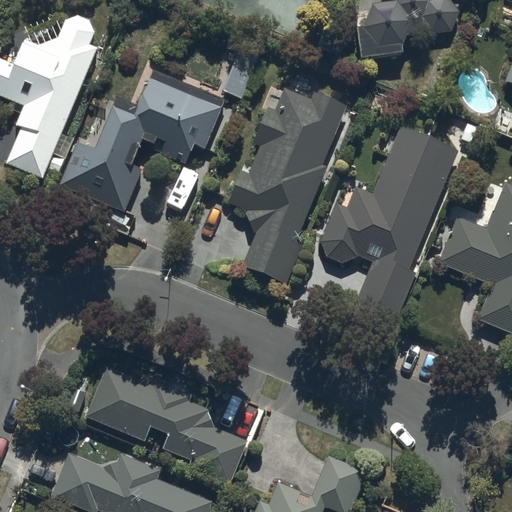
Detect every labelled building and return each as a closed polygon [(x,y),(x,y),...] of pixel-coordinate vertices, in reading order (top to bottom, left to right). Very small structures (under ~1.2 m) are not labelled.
[(369,0),(361,20),(354,20),(359,53),(400,48),(403,29),(450,29),(459,9),(452,0),(369,0)] [(60,131),(94,46),(88,43),(93,31),(89,18),(75,12),(65,16),(56,35),(37,43),(18,35),(8,61),(0,57),(0,93),(20,102),(13,120),(18,123),(3,160),(39,174),(43,165),(57,171),(71,135),(60,131)] [(76,137),(58,182),(122,210),(132,189),(142,166),(129,160),(137,140),(184,160),(190,146),(200,150),(202,146),(217,153),(234,115),(218,108),(223,97),(150,65),(134,101),(113,92),(90,143),(76,137)] [(302,238),(297,237),(326,161),(323,160),(346,102),(311,89),(309,96),(282,85),(273,107),(265,105),(252,143),(259,146),(247,170),(239,167),(226,202),(244,209),(254,230),(241,268),(285,284),(302,238)] [(457,147),(399,126),(371,190),(353,185),(346,204),(337,201),(322,238),(326,255),(344,261),(356,254),(371,259),(354,301),(396,320),(417,269),(409,265),(457,147)] [(511,184),(504,182),(485,225),(458,213),(439,262),(491,283),(477,318),(511,331),(511,184)] [(165,389),(104,365),(85,414),(142,437),(148,422),(168,430),(161,448),(189,459),(186,466),(228,482),(246,437),(211,423),(205,406),(187,398),(190,392),(167,382),(165,389)] [(95,510),(96,507),(108,511),(205,511),(210,502),(154,478),(159,467),(121,451),(117,461),(100,465),(67,452),(51,492),(95,510)] [(308,493),(275,479),(266,501),(257,498),(251,511),(320,511),(324,504),(342,511),(348,511),(366,470),(325,453),(308,493)]
